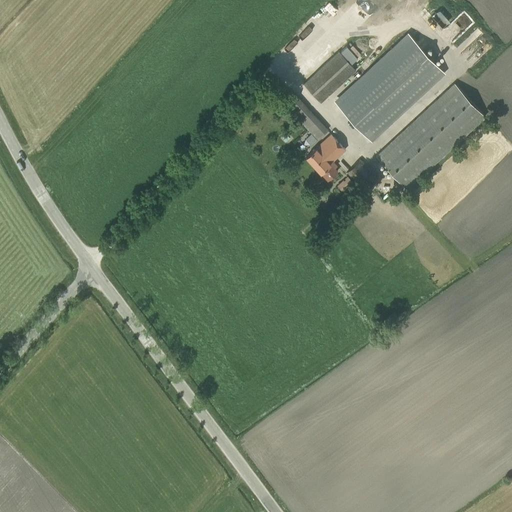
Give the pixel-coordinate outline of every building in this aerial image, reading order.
[(441,27),(445,23),(434,11),(430,15),(441,27)] [(466,11),(459,16),(467,26),(474,21),(466,11)] [(335,103),(371,139),(442,68),(406,32),(335,103)] [(356,70),(338,51),(303,83),(320,103),(356,70)] [(407,189),(485,117),(454,83),(376,155),(407,189)] [(328,129),(296,95),(285,106),(317,139),(328,129)] [(336,165),(332,161),(345,149),(330,133),(316,147),(305,156),(320,172),(327,180),(338,171),(334,167),(336,165)] [(378,177),(360,158),(346,172),(364,190),(378,177)]
